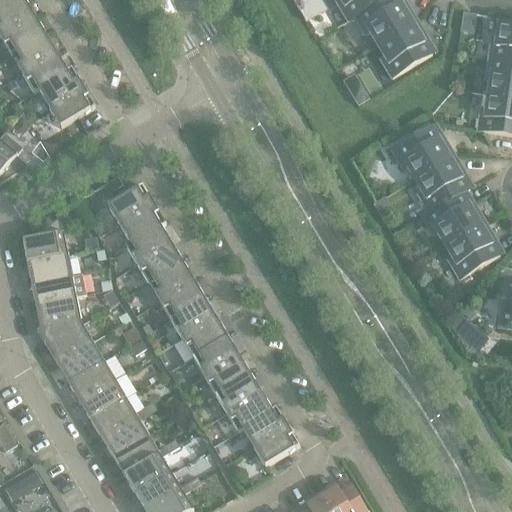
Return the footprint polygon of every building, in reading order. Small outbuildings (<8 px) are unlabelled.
[(22,0),(0,0),(0,16),(24,2),(22,0)] [(296,0),(306,23),(328,14),(322,0),(296,0)] [(339,0),(341,3),(337,5),(349,25),(356,21),(355,20),(389,0),(388,0),(339,0)] [(355,20),(356,21),(367,39),(371,36),(378,49),(418,25),(410,12),(404,16),(401,10),(403,9),(397,0),(388,0),(389,0),(355,20)] [(35,21),(24,2),(0,16),(0,39),(1,41),(35,21)] [(35,21),(1,41),(12,60),(47,39),(35,21)] [(418,25),(378,49),(385,60),(381,63),(393,82),(433,58),(425,45),(423,46),(419,40),(425,37),(418,25)] [(490,63),(511,66),(511,29),(500,28),(498,42),(493,41),(490,63)] [(47,39),(12,60),(23,78),(58,58),(47,39)] [(58,58),(23,78),(35,98),(40,95),(39,94),(69,76),(68,75),(58,58)] [(511,66),(490,63),(486,85),(491,85),(489,99),(511,102),(511,66)] [(40,95),(50,112),(85,92),(73,72),(68,75),(69,76),(39,94),(40,95)] [(357,79),(346,86),(358,109),(370,103),(357,79)] [(85,92),(50,112),(62,132),(96,111),(85,92)] [(511,102),(489,99),(487,113),(482,112),(479,135),(511,140),(511,102)] [(408,172),(416,184),(455,160),(448,147),(442,151),(439,145),(441,144),(433,130),(393,154),(404,174),(408,172)] [(0,144),(0,185),(1,187),(28,171),(26,168),(17,160),(24,152),(6,138),(1,145),(0,144)] [(45,146),(53,157),(64,150),(57,138),(45,146)] [(419,198),(430,216),(430,217),(463,197),(464,198),(471,194),(462,180),(460,182),(457,176),(463,172),(455,160),(416,184),(423,196),(419,198)] [(109,210),(121,229),(155,209),(143,189),(109,210)] [(430,217),(430,216),(423,220),(434,240),(438,237),(446,249),(485,226),(478,213),(472,217),(469,211),(471,210),(464,198),(463,197),(430,217)] [(121,229),(131,247),(132,248),(161,230),(162,231),(167,228),(155,209),(121,229)] [(24,244),(28,267),(69,258),(65,237),(63,237),(61,225),(59,222),(32,238),(32,239),(33,243),(24,244)] [(485,226),(446,249),(453,262),(449,264),(461,284),(501,260),(493,246),(491,247),(487,242),(493,238),(485,226)] [(126,249),(138,269),(173,248),(162,231),(161,230),(132,248),(131,247),(126,249)] [(138,269),(150,288),(184,267),(173,248),(138,269)] [(69,258),(28,267),(32,288),(73,280),(69,258)] [(150,288),(161,306),(195,285),(184,267),(150,288)] [(32,288),(36,309),(77,301),(88,299),(84,279),(74,281),(73,280),(32,288)] [(161,306),(172,325),(206,304),(195,285),(161,306)] [(511,285),(506,285),(499,331),(511,332),(511,285)] [(38,335),(47,349),(83,328),(77,301),(36,309),(41,333),(38,335)] [(206,304),(172,325),(183,344),(217,323),(206,304)] [(183,344),(194,362),(229,341),(217,323),(183,344)] [(47,349),(58,368),(94,346),(83,328),(47,349)] [(194,362),(206,380),(240,360),(229,341),(194,362)] [(58,368),(69,387),(105,365),(94,346),(58,368)] [(251,378),(240,360),(206,380),(217,399),(251,378)] [(105,365),(69,387),(80,405),(116,384),(105,365)] [(217,399),(228,417),(262,397),(251,378),(217,399)] [(80,405),(91,424),(127,402),(116,384),(80,405)] [(273,414),(262,397),(228,417),(240,437),(244,434),(244,433),(273,415),(273,414)] [(91,424),(103,442),(139,421),(136,417),(127,402),(91,424)] [(145,412),(150,419),(158,414),(154,406),(145,412)] [(244,433),(244,434),(255,452),(289,431),(277,411),(273,414),(273,415),(244,433)] [(139,421),(103,442),(114,461),(150,439),(141,424),(150,419),(145,412),(136,417),(139,421)] [(0,449),(2,449),(6,456),(18,449),(5,427),(0,430),(0,449)] [(289,431),(255,452),(266,471),(301,450),(289,431)] [(114,461),(125,479),(161,458),(159,454),(150,439),(114,461)] [(168,449),(172,456),(181,451),(176,443),(168,449)] [(168,449),(159,454),(161,458),(125,479),(136,498),(172,476),(163,461),(172,456),(168,449)] [(136,498),(144,511),(154,511),(183,495),(181,491),(172,476),(136,498)] [(190,486),(194,493),(203,488),(199,480),(190,486)] [(322,498),(330,511),(366,511),(350,485),(339,492),(337,489),(322,498)] [(190,486),(181,491),(183,495),(154,511),(193,511),(185,498),(194,493),(190,486)] [(308,511),(306,511),(330,511),(322,498),(306,507),(308,511)]
